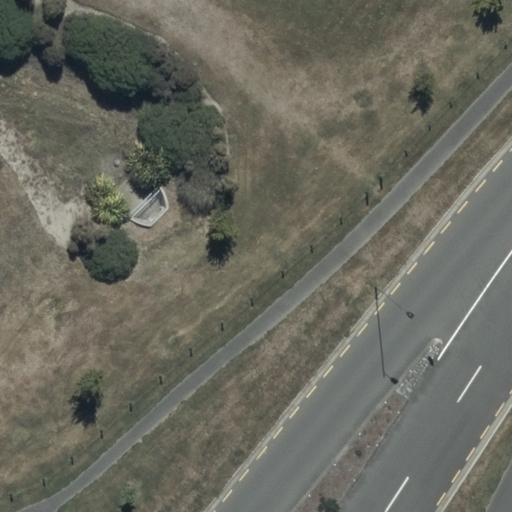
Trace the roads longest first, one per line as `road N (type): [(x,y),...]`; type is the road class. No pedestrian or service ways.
road 1 (residential): [(249,511),(401,325),(511,233)]
road 2 (residential): [(511,302),(482,367),(388,511)]
